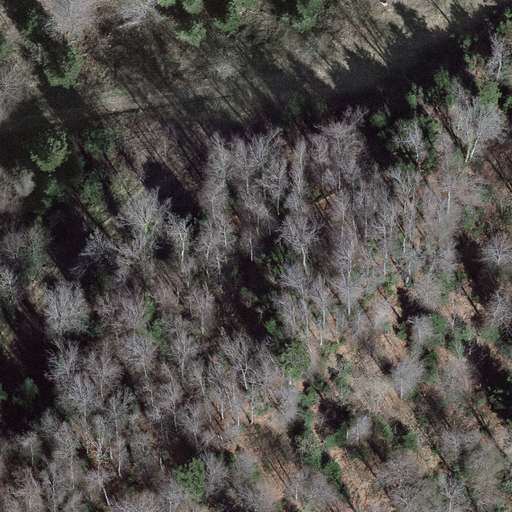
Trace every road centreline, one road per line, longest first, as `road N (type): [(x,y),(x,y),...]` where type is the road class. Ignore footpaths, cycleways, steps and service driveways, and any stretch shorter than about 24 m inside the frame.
road 1 (track): [(267,78),(78,261),(0,354)]
road 2 (track): [(0,123),(267,78)]
road 3 (track): [(267,78),(432,0)]
